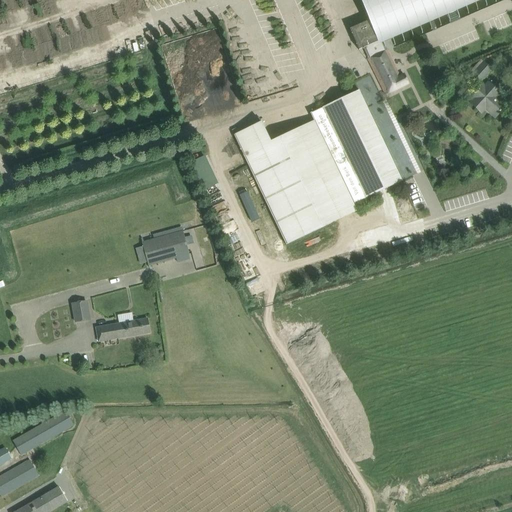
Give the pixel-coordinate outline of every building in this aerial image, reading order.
[(364,0),(372,19),(350,29),(359,50),(365,47),(370,59),(368,60),(374,72),(385,95),(408,83),(404,74),(400,77),(387,50),(385,51),(381,40),(474,0),(364,0)] [(478,86),(492,70),(483,62),(469,77),(478,86)] [(495,118),(502,110),(506,106),(496,97),(500,93),(488,82),(484,87),(483,86),(479,90),(473,97),(474,98),(470,102),(478,110),(481,105),(495,118)] [(234,135),(238,144),(288,246),(359,211),(356,203),(367,198),(367,199),(403,181),(359,90),(323,107),(323,108),(312,113),(315,120),(271,142),(261,122),(234,135)] [(207,155),(192,162),(205,189),(220,182),(207,155)] [(182,232),(143,243),(149,266),(188,255),(182,232)] [(206,256),(208,265),(218,263),(216,254),(206,256)] [(72,304),(76,323),(89,320),(86,301),(72,304)] [(96,328),(98,342),(150,333),(147,319),(96,328)] [(74,426),(65,411),(13,441),(21,456),(74,426)] [(0,464),(11,458),(5,448),(0,450),(0,464)] [(30,460),(1,477),(0,477),(0,495),(1,497),(38,476),(30,460)] [(59,487),(16,511),(48,511),(67,501),(59,487)]
